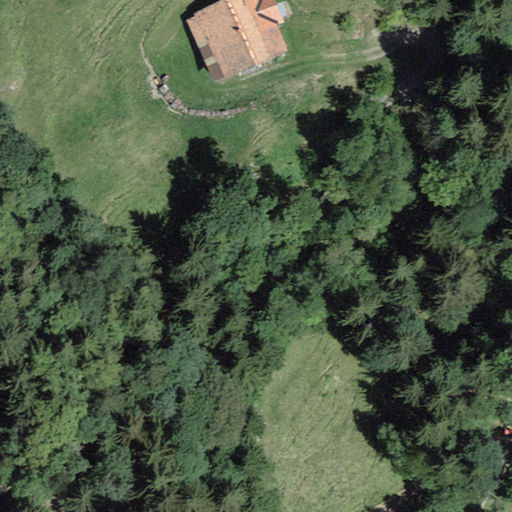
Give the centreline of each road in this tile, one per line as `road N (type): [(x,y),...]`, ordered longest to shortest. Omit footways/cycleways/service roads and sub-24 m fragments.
road 1 (track): [(259,511),(253,311),(337,211),(387,102),(427,77),(443,51),(432,33),(362,58),(278,66)]
road 2 (track): [(476,511),(499,459),(495,433),(481,435),(389,511)]
